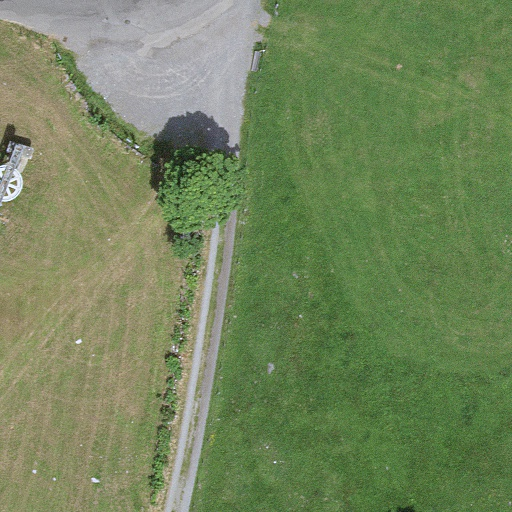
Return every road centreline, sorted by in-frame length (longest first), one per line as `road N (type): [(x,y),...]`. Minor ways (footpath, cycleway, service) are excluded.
road 1 (track): [(230,0),(210,346),(178,511)]
road 2 (track): [(220,90),(324,119),(511,191)]
